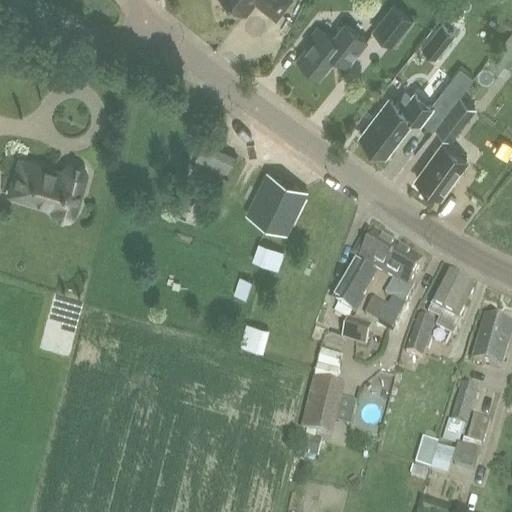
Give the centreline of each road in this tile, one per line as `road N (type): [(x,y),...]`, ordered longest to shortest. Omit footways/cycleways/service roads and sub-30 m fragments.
road 1 (secondary): [(511,272),(446,242),(150,24)]
road 2 (unclassified): [(150,24),(116,43),(5,0)]
